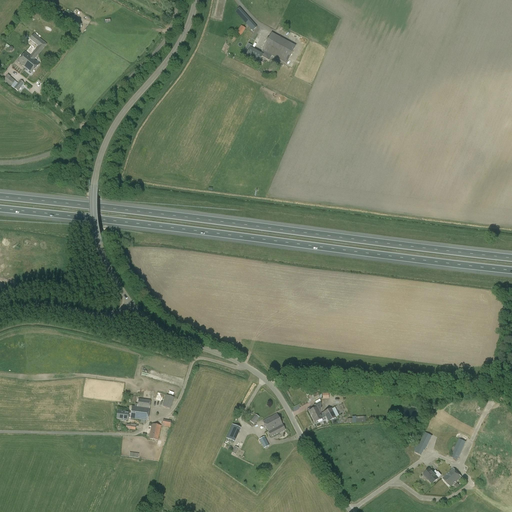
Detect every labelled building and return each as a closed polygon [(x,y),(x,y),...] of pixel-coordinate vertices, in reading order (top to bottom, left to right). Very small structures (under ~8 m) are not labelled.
[(235,12),(252,31),(257,27),(240,8),(235,12)] [(245,28),(241,26),(236,33),(240,35),(245,28)] [(258,64),(262,57),(269,61),(272,56),(286,64),(296,46),(271,33),(262,51),(260,54),(250,49),(246,57),(258,64)] [(38,47),(30,56),(25,53),(18,62),(32,73),(39,64),(34,60),(47,45),(34,34),(29,40),(38,47)] [(17,84),(8,75),(4,80),(13,88),(17,84)] [(24,84),(20,81),(14,88),(18,92),(24,84)] [(158,392),(156,399),(163,401),(165,395),(158,392)] [(313,395),(315,401),(319,399),(318,398),(322,397),(320,393),(316,394),(313,395)] [(166,395),(162,406),(170,409),(174,398),(166,395)] [(138,399),(137,407),(132,406),(130,419),(141,420),(140,424),(145,424),(145,421),(148,421),(150,401),(138,399)] [(316,408),(309,411),(315,423),(322,419),(316,408)] [(331,409),(324,413),(329,422),(336,418),(331,409)] [(127,420),(128,412),(118,411),(117,419),(127,420)] [(271,437),(285,430),(277,414),(263,422),(271,437)] [(162,429),(170,430),(172,418),(169,417),(168,421),(163,420),(162,426),(162,427),(162,429)] [(161,426),(152,424),(148,439),(161,441),(163,432),(160,432),(161,426)] [(241,429),(237,435),(243,438),(247,432),(241,429)] [(414,452),(416,452),(415,453),(421,456),(424,450),(425,451),(432,436),(425,433),(420,444),(418,443),(414,452)] [(459,439),(451,457),(457,460),(466,442),(463,441),(459,439)] [(231,453),(240,458),(243,452),(235,447),(231,453)] [(461,477),(453,469),(442,479),(450,488),(461,477)] [(435,471),(433,473),(429,470),(423,475),(432,485),(438,479),(440,476),(441,475),(438,472),(437,472),(436,472),(435,471)]
